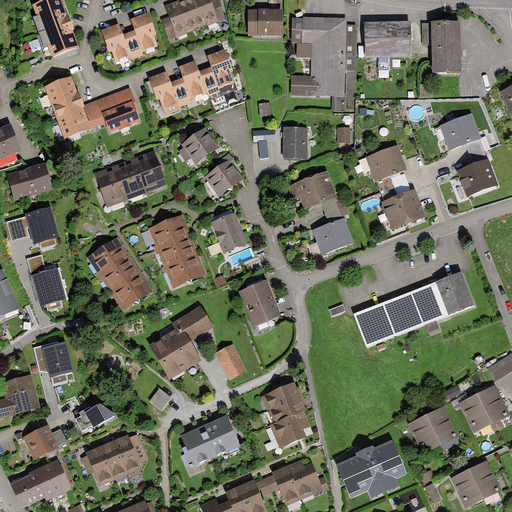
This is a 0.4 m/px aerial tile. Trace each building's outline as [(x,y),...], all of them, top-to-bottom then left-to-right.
[(71,28),(60,0),(52,0),(33,7),(37,19),(34,20),(45,49),(48,48),(52,59),(78,49),(71,28)] [(225,20),(219,0),(215,0),(211,2),(210,0),(184,0),(166,7),(171,20),(164,22),(171,40),(187,34),(186,32),(208,24),(209,26),(225,20)] [(248,37),(283,37),(283,12),(273,12),(248,12),(248,37)] [(148,15),(131,22),(135,32),(128,35),(137,59),(145,56),(144,53),(159,47),(155,37),(156,37),(148,15)] [(347,27),(347,20),(325,19),(304,19),(304,22),(294,22),(293,43),(298,43),(298,57),(312,58),(311,77),(292,76),(292,96),(334,97),(333,111),(344,111),(345,70),(355,70),(356,28),(347,27)] [(411,24),(366,25),(366,60),(411,60),(411,43),(411,24)] [(459,24),(432,25),(433,75),(461,75),(460,56),(459,24)] [(119,27),(102,33),(110,54),(111,54),(115,64),(131,59),(132,61),(137,59),(128,35),(122,37),(119,27)] [(226,52),(208,58),(212,70),(205,72),(214,95),(221,93),(219,90),(235,84),(231,74),(234,73),(226,52)] [(195,64),(179,70),(183,81),(177,83),(186,106),(192,103),(191,100),(208,94),(209,97),(214,95),(205,72),(199,75),(195,64)] [(167,74),(148,81),(149,83),(146,84),(152,98),(155,97),(157,103),(160,102),(165,117),(181,111),(180,108),(186,106),(177,83),(171,85),(167,74)] [(72,81),(45,90),(65,141),(91,131),(90,130),(82,108),(79,99),(72,81)] [(433,98),(433,86),(420,85),(420,98),(433,98)] [(139,113),(130,90),(82,108),(90,130),(105,124),(109,135),(140,123),(137,114),(139,113)] [(510,116),(511,115),(511,90),(501,95),(510,116)] [(270,104),(259,105),(260,118),(271,117),(270,104)] [(472,116),(439,128),(448,153),(465,146),(467,146),(470,156),(483,151),(480,141),(481,141),(472,116)] [(0,131),(0,160),(21,152),(11,127),(0,131)] [(205,129),(182,146),(184,149),(179,152),(187,162),(192,159),(196,166),(219,149),(205,129)] [(307,130),(284,130),(284,161),(307,161),(307,130)] [(349,130),(338,130),(338,142),(349,142),(349,130)] [(254,142),(259,142),(267,141),(275,141),(274,132),(254,133),(254,142)] [(268,158),(267,141),(259,142),(260,159),(268,158)] [(376,183),(380,193),(393,188),(390,178),(392,177),(407,172),(398,146),(366,158),(375,183),(376,183)] [(474,167),(457,173),(467,199),(499,188),(489,160),(487,161),(483,151),(470,156),(474,167)] [(154,153),(134,161),(146,194),(167,186),(154,153)] [(218,169),(205,179),(221,199),(246,181),(233,162),(234,161),(229,153),(214,164),(218,169)] [(127,201),(146,194),(134,161),(115,167),(127,201)] [(37,168),(8,176),(15,202),(52,192),(45,166),(37,168)] [(107,208),(127,201),(115,167),(95,175),(107,208)] [(300,197),(306,211),(322,205),(326,216),(348,208),(344,198),(340,200),(338,197),(337,197),(328,173),(291,187),(296,199),(300,197)] [(393,188),(380,193),(384,203),(381,204),(392,231),(425,218),(414,190),(400,196),(397,197),(393,188)] [(317,244),(310,247),(314,258),(353,244),(344,221),(347,220),(345,216),(350,215),(348,208),(326,216),(330,225),(313,232),(317,244)] [(60,240),(51,210),(25,217),(26,218),(29,229),(34,247),(40,246),(41,250),(57,246),(55,241),(60,240)] [(182,217),(149,231),(155,246),(153,247),(157,255),(159,255),(164,268),(162,269),(165,275),(166,274),(172,290),(206,276),(182,217)] [(235,217),(212,226),(223,255),(247,245),(238,223),(235,217)] [(29,229),(26,218),(7,224),(12,243),(30,238),(27,230),(29,229)] [(123,312),(153,292),(118,240),(88,260),(98,274),(96,275),(100,281),(101,280),(109,293),(109,294),(112,298),(113,298),(123,312)] [(32,279),(47,275),(42,257),(28,261),(32,279)] [(67,302),(58,272),(47,275),(32,279),(41,310),(46,308),(48,313),(63,309),(62,304),(67,302)] [(0,319),(20,311),(3,273),(0,273),(0,319)] [(472,307),(460,276),(446,281),(354,316),(366,348),(472,307)] [(221,277),(216,280),(219,286),(224,283),(221,277)] [(266,283),(240,294),(255,330),(281,319),(273,297),(266,283)] [(331,317),(344,312),(342,306),(329,311),(331,317)] [(150,348),(171,381),(201,362),(189,343),(213,328),(200,307),(174,323),(179,330),(150,348)] [(66,345),(59,346),(58,343),(34,350),(40,371),(48,373),(50,380),(52,379),(54,386),(68,383),(66,376),(73,375),(66,345)] [(247,373),(234,347),(217,355),(231,381),(247,373)] [(511,356),(488,370),(496,382),(511,373),(511,356)] [(0,419),(40,408),(31,377),(3,385),(7,400),(0,401),(0,419)] [(268,412),(270,411),(276,425),(304,413),(305,412),(303,407),(307,405),(300,388),(297,389),(295,384),(262,398),(268,412)] [(495,389),(461,406),(475,435),(493,426),(495,430),(502,427),(499,422),(509,417),(495,389)] [(161,390),(151,402),(162,412),(173,400),(161,390)] [(77,420),(83,432),(92,427),(94,430),(116,417),(100,406),(92,411),(91,408),(80,414),(82,417),(77,420)] [(408,426),(423,454),(433,449),(437,458),(445,454),(444,451),(462,441),(445,408),(408,426)] [(276,425),(270,428),(279,450),(306,438),(304,431),(311,428),(304,413),(276,425)] [(181,438),(193,467),(239,447),(226,418),(205,428),(181,438)] [(48,428),(23,440),(33,461),(58,450),(57,448),(66,444),(60,432),(51,436),(48,428)] [(119,442),(115,443),(129,476),(141,470),(139,464),(147,461),(137,437),(129,440),(128,438),(119,442)] [(100,449),(114,482),(129,476),(115,443),(109,446),(100,449)] [(391,445),(375,453),(372,448),(361,453),(356,456),(357,460),(337,469),(351,499),(368,491),(372,500),(399,487),(396,479),(405,475),(391,445)] [(114,482),(100,449),(96,451),(86,456),(87,458),(82,460),(89,475),(94,473),(100,488),(114,482)] [(286,468),(301,501),(329,488),(324,478),(318,480),(312,466),(305,469),(301,461),(286,468)] [(60,467),(59,465),(26,481),(11,487),(23,511),(45,500),(47,504),(72,493),(69,487),(73,485),(64,466),(60,467)] [(488,465),(452,482),(466,510),(501,494),(488,465)] [(286,507),(301,501),(286,468),(272,474),(273,477),(278,490),(286,507)] [(230,503),(233,511),(265,511),(259,498),(278,490),(273,477),(254,485),(253,483),(246,486),(234,491),(226,495),(230,503)] [(435,508),(442,505),(433,486),(426,490),(435,508)] [(144,502),(131,508),(133,511),(155,511),(152,503),(146,505),(144,502)] [(202,511),(233,511),(230,503),(222,507),(215,510),(212,502),(200,507),(202,511)]
